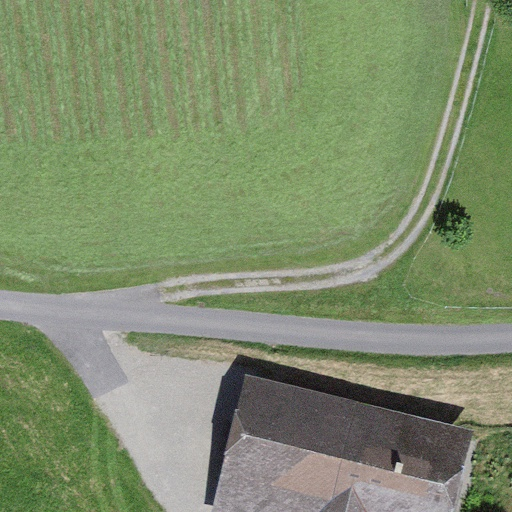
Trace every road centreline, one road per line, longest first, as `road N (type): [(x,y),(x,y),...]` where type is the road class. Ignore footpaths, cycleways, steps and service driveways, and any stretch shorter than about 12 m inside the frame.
road 1 (track): [(490,0),(430,193),(389,257),(303,282),(185,289),(62,318)]
road 2 (track): [(192,511),(117,416),(62,318)]
